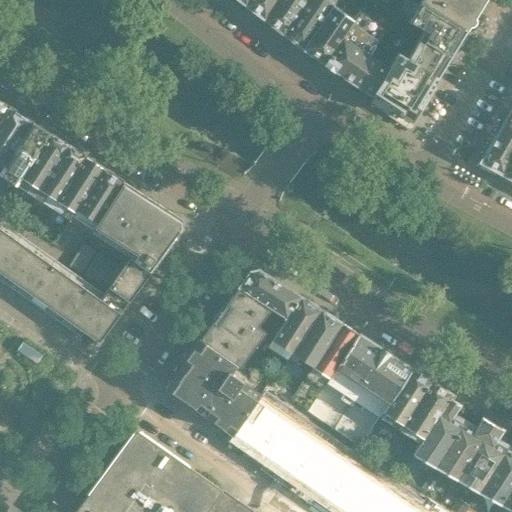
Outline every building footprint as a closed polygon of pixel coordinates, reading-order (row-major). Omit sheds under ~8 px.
[(247,0),(245,4),(263,18),(275,0),(247,0)] [(275,0),(263,18),(283,33),(305,0),(275,0)] [(302,48),(332,4),(326,0),(305,0),(283,33),(302,48)] [(321,63),(357,9),(344,1),(342,3),(337,0),(334,0),(332,4),(302,48),(302,49),(321,63)] [(420,0),(420,1),(421,2),(466,30),(469,26),(470,26),(471,25),(473,24),(473,23),(474,22),(474,21),(474,20),(474,18),(484,0),(420,0)] [(454,51),(466,30),(420,1),(407,22),(422,32),(420,35),(407,58),(396,51),(387,66),(388,67),(371,95),(373,97),(392,109),(411,121),(412,118),(454,51)] [(383,27),(357,9),(321,63),(323,65),(323,64),(371,96),(371,95),(388,67),(387,66),(366,54),(383,27)] [(8,107),(0,118),(0,169),(31,122),(8,107)] [(511,107),(503,122),(511,127),(511,107)] [(49,133),(31,122),(0,169),(0,174),(17,186),(49,133)] [(501,173),(511,154),(511,127),(503,122),(503,123),(479,162),(501,173)] [(66,145),(49,133),(17,186),(34,197),(66,145)] [(84,156),(66,145),(34,197),(51,208),(84,156)] [(511,179),(511,154),(501,173),(511,179)] [(102,168),(84,156),(51,208),(68,219),(69,220),(102,168)] [(123,181),(102,168),(69,220),(68,219),(66,223),(86,236),(93,226),(123,181)] [(181,219),(123,181),(93,226),(136,254),(133,258),(150,271),(182,227),(181,219)] [(100,299),(68,276),(0,228),(0,272),(98,342),(149,272),(150,271),(133,258),(132,259),(129,257),(100,299)] [(77,249),(57,235),(52,243),(72,257),(77,249)] [(83,243),(68,266),(80,273),(94,251),(83,243)] [(105,290),(120,267),(97,253),(83,275),(105,290)] [(249,270),(237,287),(287,319),(301,297),(257,268),(249,270)] [(211,321),(198,339),(236,365),(239,367),(265,331),(257,325),(268,310),(237,287),(224,304),(229,307),(223,315),(216,324),(211,321)] [(287,319),(272,340),(292,353),(321,310),(301,297),(287,319)] [(321,310),(292,353),(313,366),(340,322),(321,310)] [(306,376),(290,400),(304,410),(306,412),(328,378),(357,333),(340,322),(313,366),(306,376)] [(328,378),(306,412),(317,419),(332,429),(346,439),(359,448),(383,411),(410,368),(389,354),(378,347),(357,333),(328,378)] [(198,339),(167,383),(169,384),(169,389),(169,390),(192,406),(223,428),(232,434),(256,400),(259,395),(241,382),(242,380),(230,372),(236,365),(198,339)] [(410,368),(383,411),(404,424),(431,381),(410,368)] [(404,424),(397,434),(417,447),(424,437),(449,398),(451,394),(431,381),(404,424)] [(417,447),(412,455),(434,467),(461,424),(449,417),(452,413),(458,404),(449,398),(424,437),(417,447)] [(417,511),(256,400),(232,434),(240,440),(344,511),(449,511),(428,497),(418,511),(417,511)] [(461,424),(434,467),(456,480),(491,423),(481,417),(475,427),(473,431),(461,424)] [(491,423),(456,480),(477,492),(505,449),(498,445),(493,442),(495,438),(502,429),(491,423)] [(203,511),(220,489),(188,466),(189,465),(134,427),(86,493),(87,494),(73,511),(203,511)] [(511,453),(505,449),(477,492),(499,505),(511,485),(511,453)] [(511,485),(499,505),(511,511),(511,485)] [(220,489),(203,511),(252,511),(253,511),(234,499),(220,489)]
